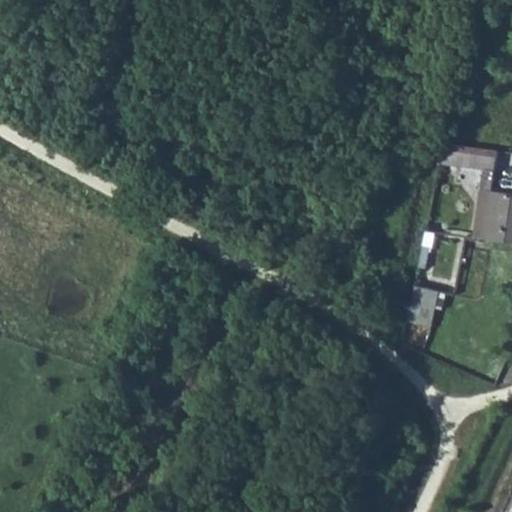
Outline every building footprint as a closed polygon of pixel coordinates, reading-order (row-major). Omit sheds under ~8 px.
[(499,150),(443,143),(440,163),(485,169),(496,170),(499,150)] [(485,169),(482,189),(493,190),(496,170),(485,169)] [(482,189),(476,238),(511,242),(511,193),(493,190),(482,189)] [(437,232),(426,231),(423,245),(433,247),(437,232)] [(431,328),(441,291),(414,285),(407,320),(431,328)]
